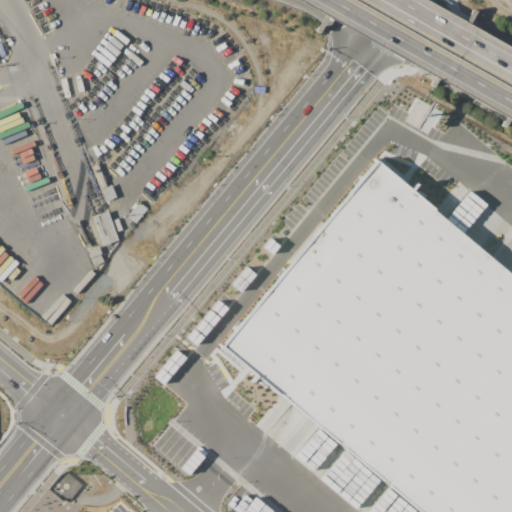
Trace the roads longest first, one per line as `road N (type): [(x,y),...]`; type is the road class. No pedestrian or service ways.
road 1 (motorway): [(328,0),(511,103)]
road 2 (secondary): [(160,301),(58,418)]
road 3 (secondary): [(317,112),(231,221)]
road 4 (motorway): [(511,66),(395,0)]
road 5 (primary): [(307,0),(327,11),(344,43),(317,112)]
